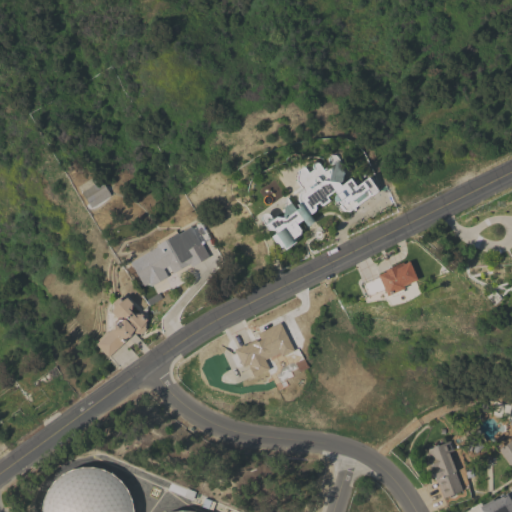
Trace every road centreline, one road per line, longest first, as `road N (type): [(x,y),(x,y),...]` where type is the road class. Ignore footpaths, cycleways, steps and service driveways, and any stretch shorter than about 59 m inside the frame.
road 1 (residential): [(0,472),(196,335),(511,172)]
road 2 (residential): [(143,370),(188,413),(244,436),(352,453),(384,473),(414,511)]
